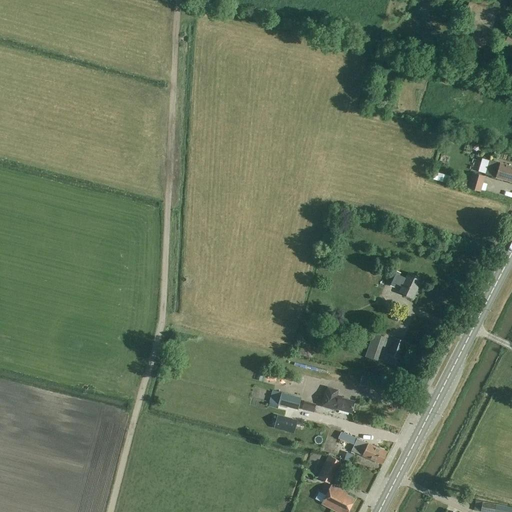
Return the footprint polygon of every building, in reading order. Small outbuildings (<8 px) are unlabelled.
[(498,12),(469,3),(457,41),(484,50),(498,12)] [(511,27),(503,24),(494,49),(511,55),(511,27)] [(482,159),(478,172),(485,174),(491,176),(496,177),(496,178),(511,182),(511,167),(500,164),(494,163),(489,161),(482,159)] [(435,180),(444,183),(446,175),(442,174),(442,176),(437,175),(435,180)] [(468,189),(481,193),(485,177),(472,174),(468,189)] [(401,273),(393,270),(386,284),(394,288),(397,280),(404,283),(399,292),(413,299),(422,280),(408,273),(406,279),(399,276),(401,273)] [(373,334),(365,357),(378,361),(385,338),(373,334)] [(405,344),(395,340),(389,356),(399,360),(405,344)] [(362,377),(360,384),(366,386),(368,379),(362,377)] [(321,406),(335,410),(335,409),(351,414),(354,402),(337,397),(338,391),(327,388),(326,394),(325,394),(321,406)] [(301,398),(276,392),(276,391),(272,391),(269,402),(273,403),(273,404),(298,411),(301,398)] [(274,429),(294,434),(297,420),(277,415),(274,429)] [(387,453),(357,439),(342,434),(340,439),(339,440),(354,445),(351,451),(381,465),(387,453)] [(328,456),(317,478),(329,484),(340,462),(328,456)] [(331,485),(328,490),(325,498),(321,505),(335,511),(347,511),(354,500),(340,493),(341,490),(331,485)] [(511,511),(511,507),(476,501),(475,503),(496,507),(494,511),(511,511)] [(475,503),(474,511),(480,511),(494,511),(496,507),(475,503)]
